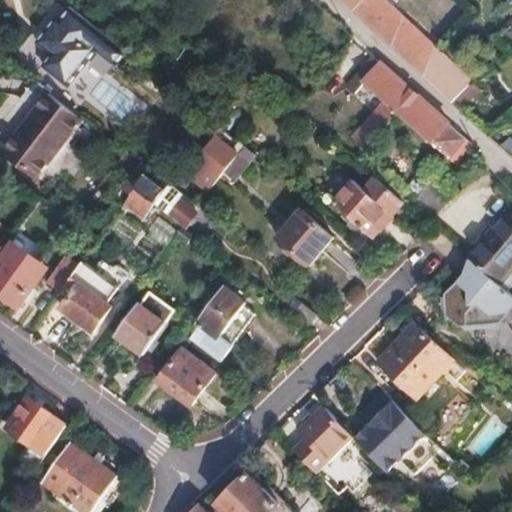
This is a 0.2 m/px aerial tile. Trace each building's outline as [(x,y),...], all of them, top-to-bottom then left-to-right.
[(70,15),(77,20),(81,16),(61,0),(30,0),(21,12),(52,37),(70,15)] [(340,0),(414,68),(433,47),(383,0),(340,0)] [(414,68),(451,101),(470,82),(433,47),(414,68)] [(389,131),(402,116),(419,97),(384,65),(381,68),(372,59),(356,76),(347,86),(354,93),(363,83),(389,106),(377,120),(374,123),(386,134),(389,131)] [(329,78),(315,94),(329,106),(342,90),(329,78)] [(11,144),(43,169),(84,118),(52,92),(11,144)] [(472,147),(419,97),(402,116),(456,163),(472,147)] [(294,134),(282,124),(274,133),(286,143),(294,134)] [(222,141),(200,169),(217,183),(225,172),(238,157),(239,155),(222,141)] [(233,179),(246,163),(238,157),(225,172),(233,179)] [(165,188),(146,174),(134,189),(152,203),(165,188)] [(404,201),(376,178),(363,193),(354,184),(336,205),(373,237),(404,201)] [(414,203),(437,222),(453,204),(431,185),(414,203)] [(124,204),(144,220),(154,205),(152,203),(134,189),(124,204)] [(194,211),(177,198),(165,214),(182,227),(194,211)] [(298,211),(276,237),(307,262),(329,236),(298,211)] [(511,218),(502,229),(511,238),(511,218)] [(100,239),(108,226),(100,220),(90,231),(100,239)] [(511,290),(511,238),(502,229),(473,259),(511,292),(511,290)] [(48,268),(35,258),(11,241),(0,256),(0,292),(20,307),(48,268)] [(61,294),(81,265),(68,256),(48,284),(61,294)] [(221,275),(192,316),(200,322),(230,281),(221,275)] [(236,287),(230,281),(200,322),(202,324),(191,340),(221,361),(233,344),(222,336),(245,306),(247,303),(237,296),(232,291),(236,287)] [(112,305),(80,282),(63,306),(95,329),(112,305)] [(240,291),(236,287),(232,291),(237,296),(240,291)] [(318,313),(290,291),(279,304),(307,326),(318,313)] [(166,325),(140,305),(119,334),(146,354),(166,325)] [(254,314),(245,306),(222,336),(233,344),(254,314)] [(456,361),(419,325),(405,338),(442,375),(456,361)] [(442,375),(405,338),(383,359),(420,396),(442,375)] [(215,372),(184,350),(162,382),(192,404),(215,372)] [(444,452),(387,392),(366,412),(376,423),(370,428),(358,440),(390,475),(403,463),(417,478),(444,452)] [(48,456),(68,428),(28,400),(9,428),(48,456)] [(301,432),(308,441),(297,451),(319,473),(356,439),(327,408),(301,432)] [(376,423),(366,412),(360,418),(370,428),(376,423)] [(94,511),(121,476),(73,441),(44,481),(86,511),(94,511)] [(275,511),(282,506),(251,476),(222,505),(226,509),(222,511),(275,511)]
